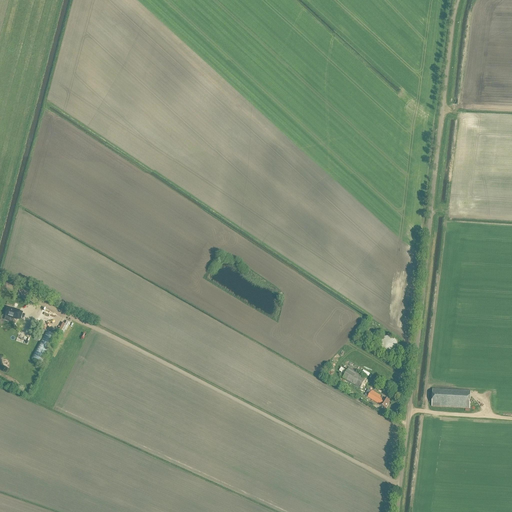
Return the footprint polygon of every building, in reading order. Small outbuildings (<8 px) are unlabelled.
[(15,312),(13,319),(24,322),(26,314),(23,313),(22,314),(15,312)] [(36,323),(49,326),(52,313),(48,312),(46,320),(38,318),(36,323)] [(43,365),(57,338),(45,332),(32,359),(43,365)] [(397,345),(397,343),(396,341),(394,340),(393,339),(391,338),(390,338),(388,338),(386,338),(384,338),(383,339),(382,340),(380,342),(379,343),(379,345),(379,347),(379,348),(379,350),(380,352),(381,353),(382,354),(384,355),(385,356),(387,356),(389,356),(391,356),(392,355),(394,354),(395,353),(396,352),(397,350),(397,348),(397,346),(397,345)] [(343,379),(360,390),(367,379),(349,368),(343,379)] [(433,390),(432,407),(470,409),(471,392),(433,390)] [(368,398),(380,405),(380,406),(386,410),(390,402),(372,391),(368,398)]
